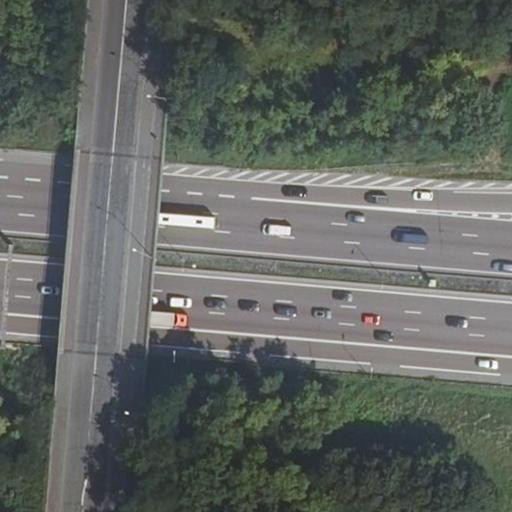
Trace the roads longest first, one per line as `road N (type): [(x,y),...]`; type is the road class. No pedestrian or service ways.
road 1 (motorway): [(0,317),(511,366)]
road 2 (motorway): [(0,286),(511,333)]
road 3 (unclassified): [(83,511),(127,0)]
road 4 (motorway): [(511,203),(279,191),(228,219)]
road 5 (motorway): [(511,246),(228,219)]
road 6 (motorway): [(228,219),(0,199)]
